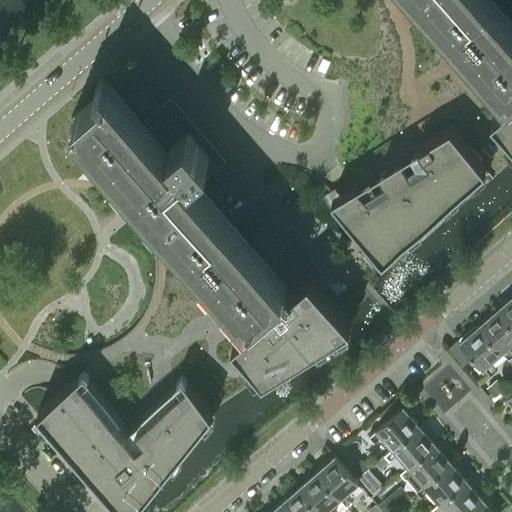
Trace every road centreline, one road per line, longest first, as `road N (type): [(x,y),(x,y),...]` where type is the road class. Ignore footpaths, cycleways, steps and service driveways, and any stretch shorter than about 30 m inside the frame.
road 1 (residential): [(511,242),(200,511)]
road 2 (residential): [(0,126),(148,0)]
